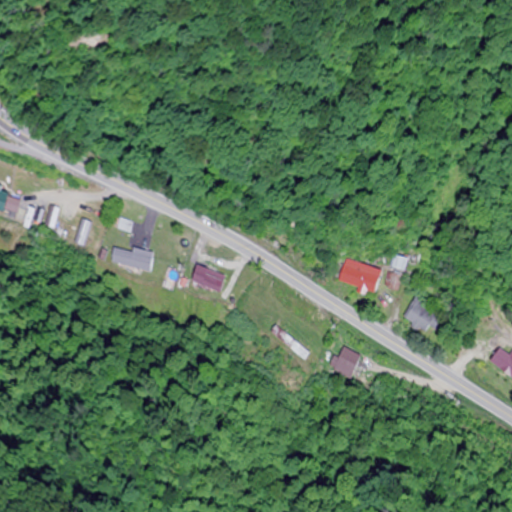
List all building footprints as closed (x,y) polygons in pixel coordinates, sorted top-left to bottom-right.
[(0,212),(10,215),(16,191),(0,186),(0,212)] [(102,235),(62,218),(57,229),(98,246),(102,235)] [(107,265),(149,275),(154,257),(112,246),(107,265)] [(408,277),(352,261),(345,286),(384,297),(386,289),(403,294),(408,277)] [(228,279),(198,265),(190,282),(220,296),(228,279)] [(432,335),(436,328),(443,333),(452,321),(422,300),(409,318),(432,335)] [(271,335),(304,362),(312,354),(279,326),(271,335)] [(511,373),(511,351),(508,348),(497,362),(511,373)] [(358,355),(349,349),(335,369),(344,375),(358,355)]
